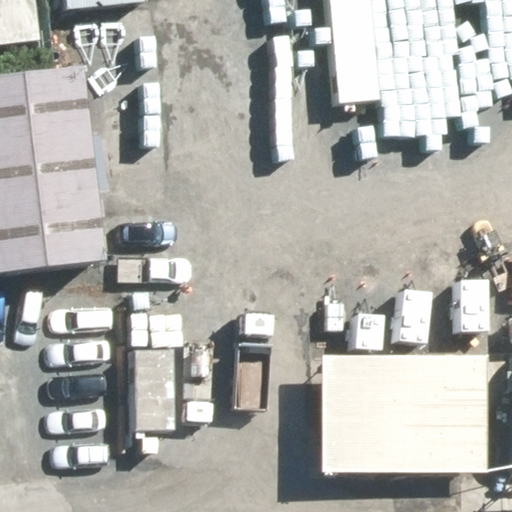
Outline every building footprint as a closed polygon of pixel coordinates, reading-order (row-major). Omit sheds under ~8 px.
[(18,0),(0,1),(0,52),(39,50),(35,0),(18,0)] [(0,284),(85,274),(62,77),(0,83),(0,284)] [(511,363),(503,364),(501,478),(511,477),(511,363)] [(301,483),(469,482),(468,364),(300,365),(301,483)] [(511,511),(511,493),(494,493),(494,511),(511,511)]
